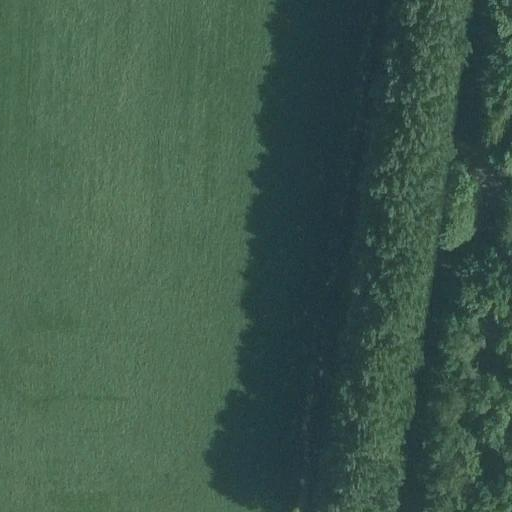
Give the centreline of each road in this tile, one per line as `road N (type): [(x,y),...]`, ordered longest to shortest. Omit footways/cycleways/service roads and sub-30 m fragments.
road 1 (unclassified): [(370,511),(452,0)]
road 2 (track): [(415,239),(474,232),(489,212),(493,177),(485,158),(430,141)]
